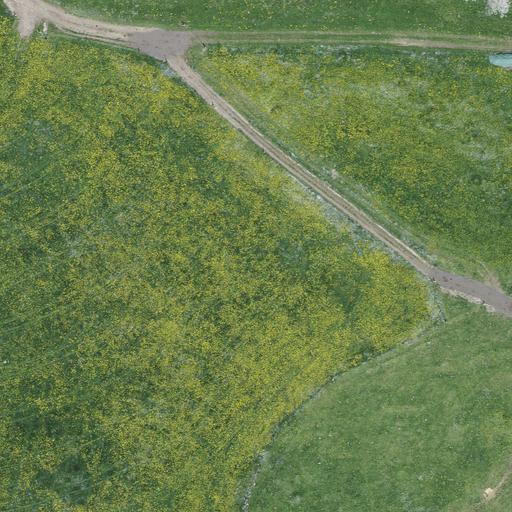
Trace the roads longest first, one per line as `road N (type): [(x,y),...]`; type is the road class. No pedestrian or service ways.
road 1 (track): [(511,312),(268,133),(175,40),(106,29),(28,0)]
road 2 (track): [(511,50),(241,33),(175,40)]
